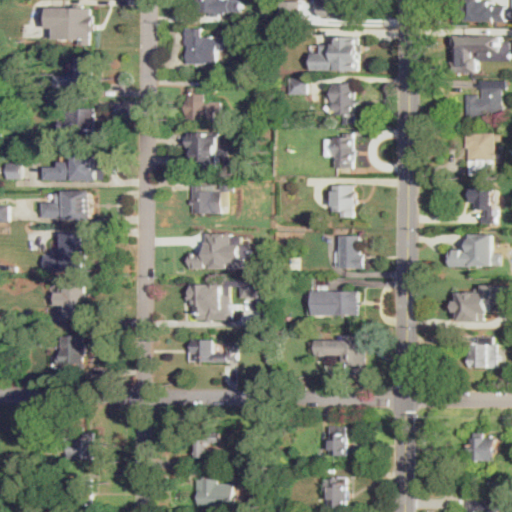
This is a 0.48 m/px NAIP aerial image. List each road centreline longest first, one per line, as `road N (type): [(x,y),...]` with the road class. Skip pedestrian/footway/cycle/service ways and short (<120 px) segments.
road 1 (residential): [(143,511),(149,0)]
road 2 (tertiary): [(405,511),(410,0)]
road 3 (residential): [(511,398),(0,395)]
